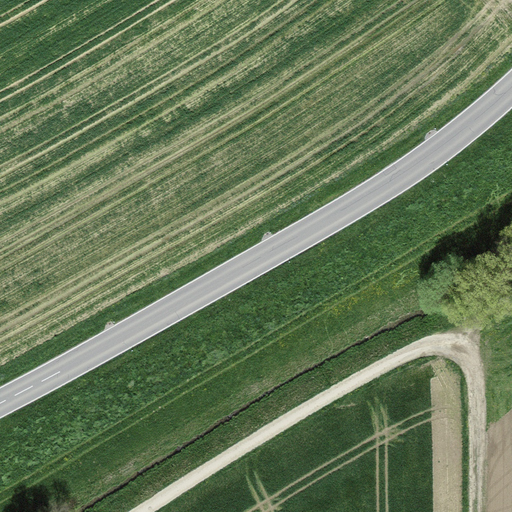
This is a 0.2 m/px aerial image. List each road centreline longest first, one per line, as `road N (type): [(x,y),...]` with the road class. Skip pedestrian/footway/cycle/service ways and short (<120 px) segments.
road 1 (tertiary): [(0,401),(385,186),(511,87)]
road 2 (track): [(131,511),(360,377),(445,343),(466,351),(475,374),(476,511)]
